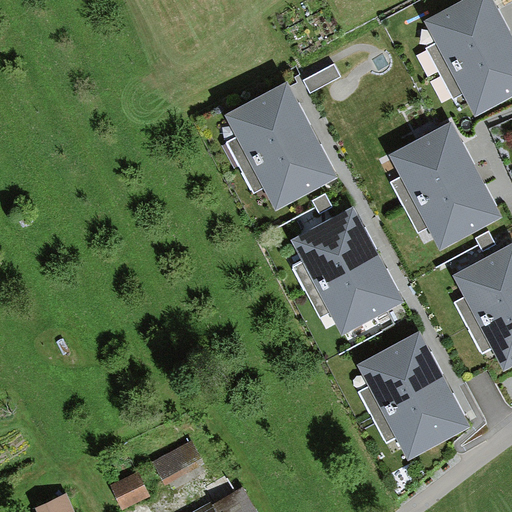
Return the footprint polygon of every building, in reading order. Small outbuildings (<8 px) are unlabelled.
[(465,0),(425,22),(450,69),(511,36),(511,34),(493,0),(465,0)] [(511,36),(450,69),(475,117),(511,97),(511,36)] [(335,64),(304,80),(310,93),(341,77),(335,64)] [(225,115),(251,163),(313,130),(288,82),(225,115)] [(390,155),(415,203),(477,169),(452,122),(390,155)] [(251,163),(276,211),(338,178),(313,130),(251,163)] [(415,203),(441,251),(503,217),(477,169),(415,203)] [(292,240),(317,287),(379,254),(354,207),(292,240)] [(511,244),(453,276),(479,325),(511,307),(511,244)] [(317,287),(343,336),(405,302),(379,254),(317,287)] [(511,307),(479,325),(503,370),(511,365),(511,307)] [(357,365),(381,409),(444,376),(420,332),(357,365)] [(381,409),(408,460),(471,427),(444,376),(381,409)] [(192,440),(153,462),(166,486),(205,464),(192,440)] [(139,472),(110,486),(122,510),(151,496),(139,472)] [(211,501),(191,511),(256,511),(243,488),(213,505),(211,501)] [(35,511),(74,511),(66,493),(34,508),(35,511)]
